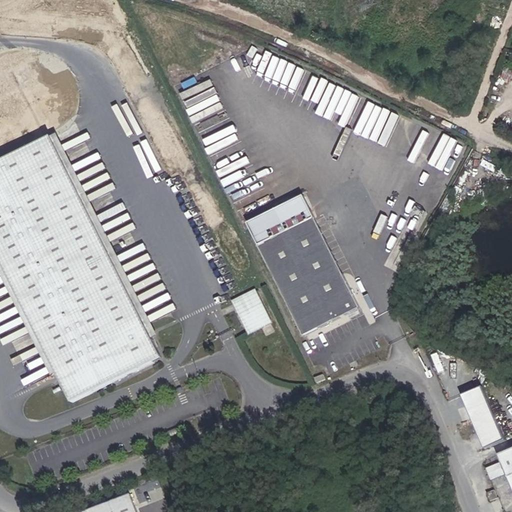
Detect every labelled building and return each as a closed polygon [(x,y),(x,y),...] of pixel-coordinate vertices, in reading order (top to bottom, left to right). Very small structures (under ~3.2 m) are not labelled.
[(293,100),(299,89),(307,93),(317,74),(295,63),(279,93),(293,100)] [(322,76),(307,107),(317,112),(333,82),(322,76)] [(331,118),(348,89),(340,84),(323,114),(331,118)] [(361,132),(372,100),(358,95),(350,115),(343,112),(338,124),(361,132)] [(379,104),(364,135),(372,139),(387,108),(379,104)] [(403,154),(419,160),(432,130),(412,122),(413,119),(391,110),(377,142),(389,147),(401,119),(408,122),(393,156),(401,160),(403,154)] [(50,137),(0,162),(0,259),(72,403),(161,358),(50,137)] [(259,247),(304,338),(360,310),(315,219),(259,247)] [(241,308),(252,331),(270,322),(258,299),(241,308)] [(312,390),(314,395),(322,392),(319,387),(312,390)] [(483,387),(462,396),(486,449),(507,440),(483,387)] [(511,451),(500,456),(511,482),(511,451)] [(492,478),(505,474),(502,463),(489,467),(492,478)] [(84,511),(137,511),(131,494),(84,511)]
